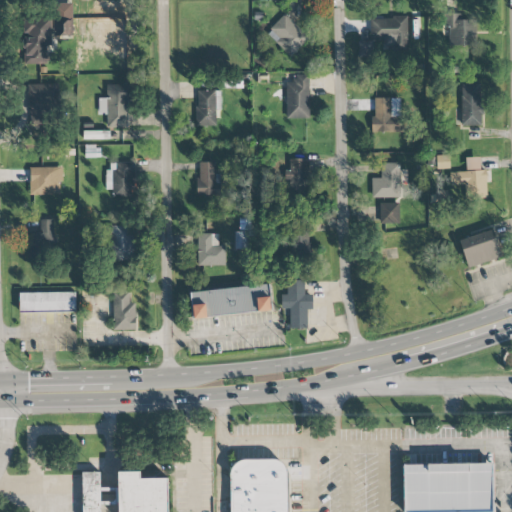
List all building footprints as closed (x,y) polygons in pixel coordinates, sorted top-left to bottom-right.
[(289,57),(309,38),(285,14),(266,33),(289,57)] [(465,14),(443,14),(442,36),(450,36),(449,46),(475,47),(476,20),(465,20),(465,14)] [(133,50),(134,17),(106,16),(105,49),(133,50)] [(407,17),(371,18),(371,52),(408,52),(407,17)] [(74,36),(74,19),(26,19),(26,64),(48,64),(48,36),(74,36)] [(358,56),(372,56),(372,41),(358,41),(358,56)] [(310,118),(309,74),(293,74),(294,82),(285,82),(286,119),(310,118)] [(58,84),(30,83),(28,128),(40,129),(41,106),(58,106),(58,84)] [(128,127),(129,85),(107,84),(106,99),(98,98),(97,115),(107,115),(106,127),(128,127)] [(481,85),(461,85),(461,125),(481,125),(481,85)] [(220,110),(221,91),(197,90),(195,126),(215,127),(216,110),(220,110)] [(401,98),(372,98),(373,133),(401,132),(401,98)] [(437,169),(449,169),(449,156),(437,156),(437,169)] [(450,186),(464,185),(465,199),(487,198),(486,170),(480,170),(480,157),(465,158),(466,172),(450,172),(450,186)] [(308,159),(286,160),(287,196),(309,196),(308,159)] [(134,162),(114,162),(113,199),(133,199),(134,162)] [(220,173),(215,173),(215,163),(198,162),(197,197),(220,197),(220,173)] [(399,163),(380,163),(381,178),(371,178),(372,198),(400,198),(399,163)] [(29,195),(59,195),(59,182),(62,182),(63,168),(30,167),(29,195)] [(399,203),(377,203),(377,224),(400,223),(399,203)] [(53,219),(39,220),(40,232),(27,232),(28,257),(39,257),(38,247),(54,246),(53,219)] [(134,262),(136,227),(112,225),(109,260),(134,262)] [(460,242),(469,269),(503,257),(494,231),(460,242)] [(234,249),(249,249),(248,232),(234,232),(234,249)] [(226,246),(218,246),(218,235),(197,234),(196,265),(225,266),(226,246)] [(304,295),(304,280),(287,280),(287,295),(281,295),(281,311),(287,311),(287,328),(307,328),(307,310),(312,310),(312,295),(304,295)] [(190,291),(192,318),(271,312),(269,285),(190,291)] [(112,330),(135,330),(136,303),(129,303),(129,292),(113,291),(112,330)] [(19,293),(19,313),(75,313),(75,292),(19,293)] [(227,511),(227,463),(242,456),(269,456),(285,467),(286,511),(227,511)] [(405,466),(405,511),(493,511),(494,465),(405,466)] [(100,511),(100,472),(82,473),(82,511),(100,511)] [(118,511),(168,511),(168,478),(140,479),(140,472),(118,472),(118,511)]
